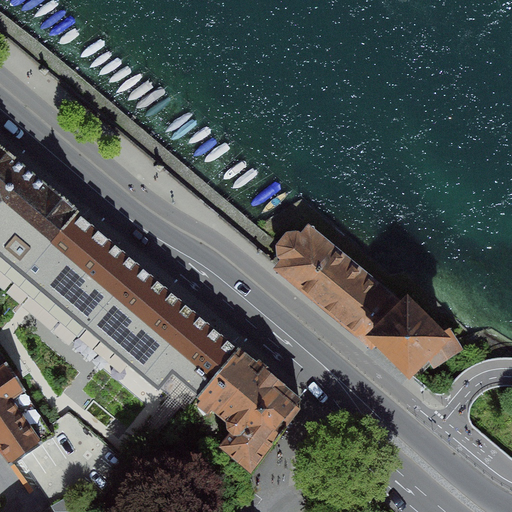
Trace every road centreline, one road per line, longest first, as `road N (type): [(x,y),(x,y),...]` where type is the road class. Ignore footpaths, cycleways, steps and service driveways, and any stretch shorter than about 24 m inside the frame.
road 1 (secondary): [(0,102),(134,220),(208,263),(315,352),(393,448)]
road 2 (residential): [(270,511),(393,448)]
road 3 (secondary): [(511,507),(393,448)]
